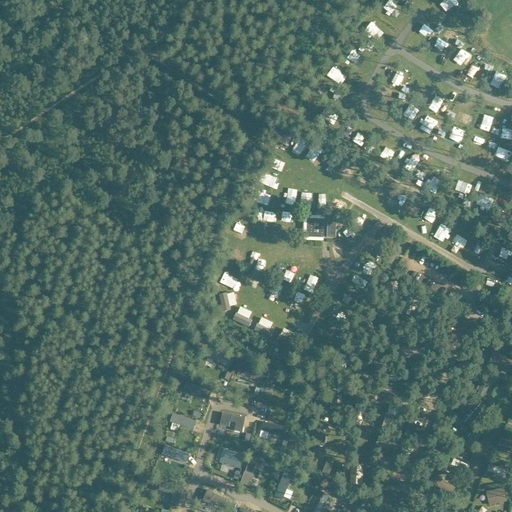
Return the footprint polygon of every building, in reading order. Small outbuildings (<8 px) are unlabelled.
[(281,172),(284,163),(270,158),(267,166),(281,172)] [(262,182),(271,186),(274,179),(265,176),(262,182)] [(379,182),(373,196),(381,199),(388,186),(379,182)] [(254,200),(269,206),(273,196),(257,190),(254,200)] [(296,203),(297,197),(286,195),(286,202),(296,203)] [(301,196),(301,207),(313,207),(313,197),(301,196)] [(391,196),(387,205),(400,211),(404,201),(391,196)] [(261,214),(260,226),(267,227),(268,215),(261,214)] [(281,218),(281,226),(293,226),(293,219),(281,218)] [(306,237),(323,237),(324,219),(307,218),(306,237)] [(336,238),(336,220),(327,219),(327,237),(336,238)] [(445,235),(449,226),(440,221),(436,230),(445,235)] [(456,232),(449,246),(460,251),(467,237),(456,232)] [(296,246),(296,255),(306,256),(306,247),(296,246)] [(225,272),(221,282),(235,287),(239,277),(225,272)] [(310,291),(312,282),(303,280),(301,289),(310,291)] [(230,294),(222,294),(222,310),(230,310),(230,294)] [(249,317),(252,311),(240,306),(238,313),(249,317)] [(234,320),(247,325),(250,318),(236,313),(234,320)] [(255,330),(267,335),(273,322),(261,317),(255,330)] [(273,337),(275,331),(270,329),(267,335),(273,337)] [(293,339),(294,332),(283,330),(282,336),(293,339)] [(510,372),(511,366),(511,357),(502,354),(502,353),(493,350),(488,365),(510,372)] [(455,417),(452,421),(460,427),(463,423),(455,417)] [(383,419),(382,431),(404,432),(404,420),(383,419)] [(474,451),(483,435),(474,429),(464,445),(474,451)] [(504,487),(486,492),(489,505),(498,503),(499,505),(503,504),(503,502),(507,501),(504,487)]
